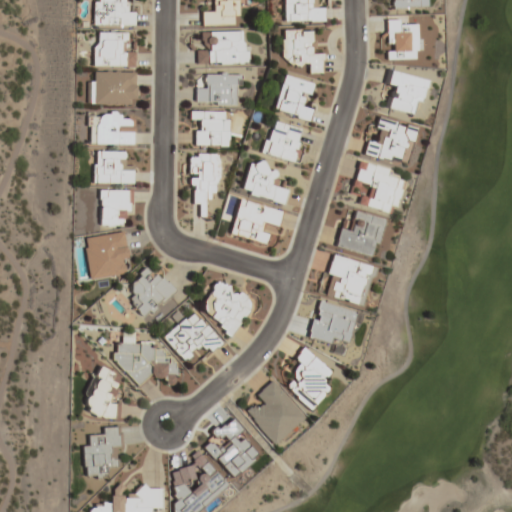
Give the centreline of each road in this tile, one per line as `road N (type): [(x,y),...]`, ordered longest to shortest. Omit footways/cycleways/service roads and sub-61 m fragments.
road 1 (residential): [(179,417),(258,350),(280,315),(349,89),(352,0)]
road 2 (residential): [(292,278),(185,246),(166,232),(165,0)]
